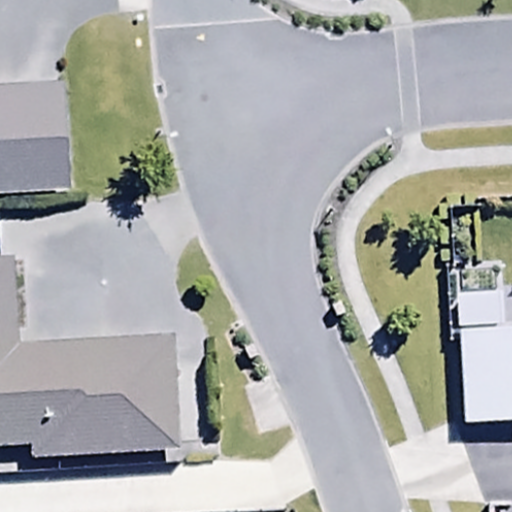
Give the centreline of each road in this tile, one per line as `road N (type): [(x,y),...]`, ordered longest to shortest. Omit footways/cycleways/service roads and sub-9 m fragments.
road 1 (residential): [(210,97),(242,211),(365,511)]
road 2 (residential): [(210,97),(511,83)]
